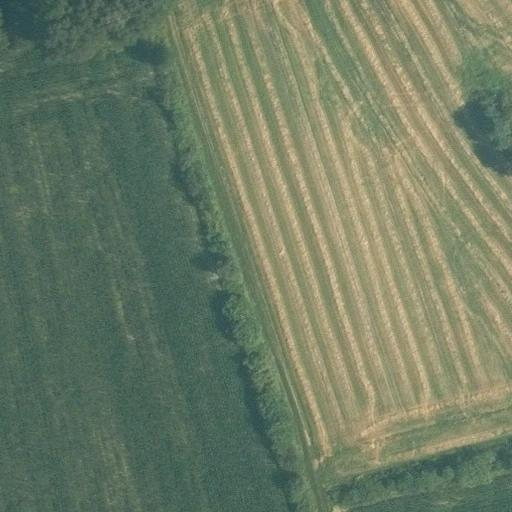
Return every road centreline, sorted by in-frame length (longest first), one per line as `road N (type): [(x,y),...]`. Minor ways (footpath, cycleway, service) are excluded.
road 1 (track): [(314,511),(150,0)]
road 2 (track): [(511,449),(347,484)]
